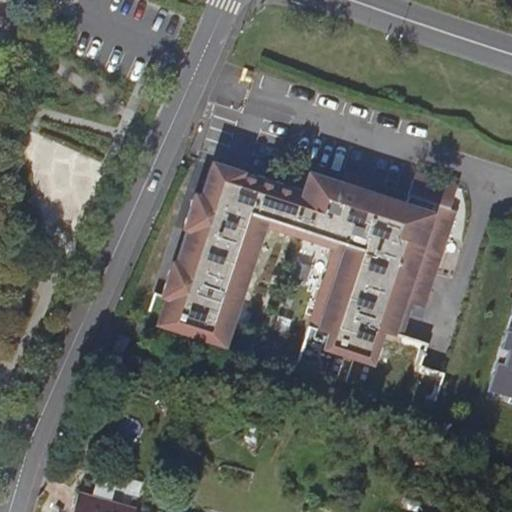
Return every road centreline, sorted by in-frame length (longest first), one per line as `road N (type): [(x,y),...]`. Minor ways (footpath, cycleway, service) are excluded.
road 1 (tertiary): [(227,0),(28,449),(10,511)]
road 2 (tertiary): [(511,52),(354,0)]
